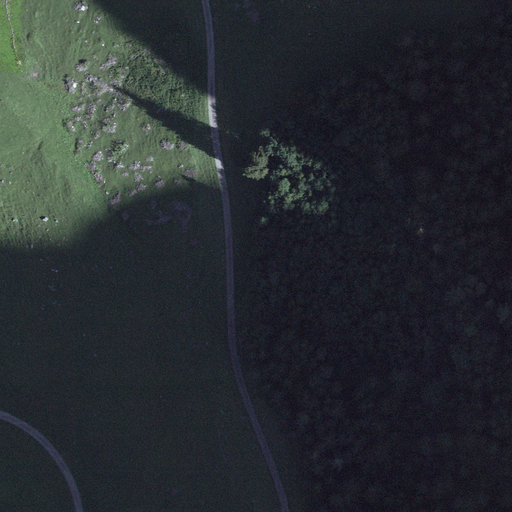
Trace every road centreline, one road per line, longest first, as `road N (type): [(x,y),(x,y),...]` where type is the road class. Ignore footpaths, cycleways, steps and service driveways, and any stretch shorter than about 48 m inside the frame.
road 1 (unclassified): [(285,511),(236,367),(204,0)]
road 2 (unclassified): [(0,423),(54,455),(71,479),(78,511)]
